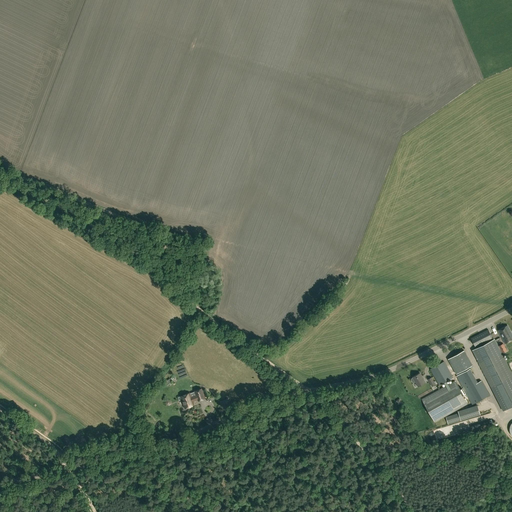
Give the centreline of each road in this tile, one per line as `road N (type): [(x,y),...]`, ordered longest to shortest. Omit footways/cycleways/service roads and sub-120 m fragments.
road 1 (track): [(0,172),(155,233),(170,283),(309,391),(415,511)]
road 2 (unclassified): [(0,485),(155,448),(277,399),(373,376),(511,310)]
